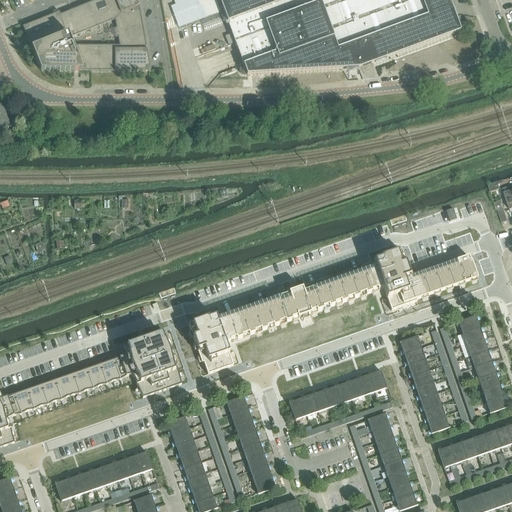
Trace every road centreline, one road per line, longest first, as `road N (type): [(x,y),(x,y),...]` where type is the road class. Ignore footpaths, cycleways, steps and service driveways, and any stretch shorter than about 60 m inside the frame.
road 1 (residential): [(506,60),(432,83),(266,100),(59,100),(24,88),(0,42)]
road 2 (residential): [(0,372),(392,237),(477,221),(488,243)]
road 3 (residential): [(261,371),(503,288)]
road 4 (residential): [(27,452),(261,371)]
road 5 (residential): [(261,371),(294,461),(307,465),(347,452)]
